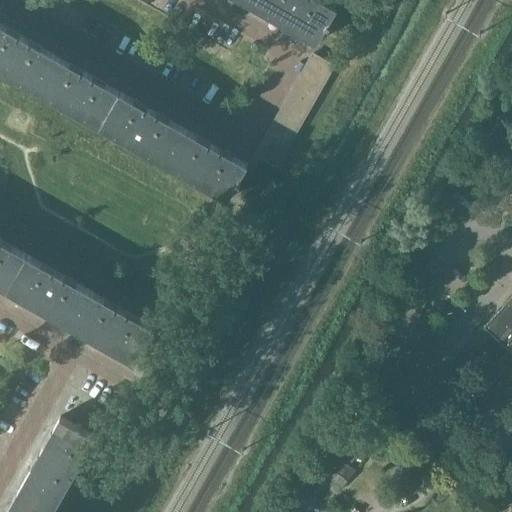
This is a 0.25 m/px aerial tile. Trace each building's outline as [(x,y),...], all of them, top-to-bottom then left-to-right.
[(323,0),(256,0),(253,7),(318,43),(327,27),(329,28),(331,25),(329,23),(338,8),(323,0)] [(0,69),(37,91),(57,56),(0,23),(0,69)] [(335,66),(313,54),(306,67),(327,79),(335,66)] [(120,92),(57,56),(37,91),(100,127),(120,92)] [(327,79),(306,67),(300,78),(321,90),(327,79)] [(321,90),(300,78),(293,89),(315,101),(321,90)] [(315,101),(293,89),(287,100),(309,112),(315,101)] [(184,128),(120,92),(100,127),(164,163),(184,128)] [(309,112),(287,100),(281,111),(302,123),(309,112)] [(296,134),(302,123),(281,111),(275,122),(296,134)] [(290,145),(296,134),(275,122),(269,132),(290,145)] [(242,182),(239,181),(248,165),(184,128),(164,163),(228,200),(237,184),(240,186),(242,182)] [(290,145),(269,132),(263,143),(284,155),(290,145)] [(284,155),(263,143),(256,155),(277,167),(284,155)] [(0,285),(7,290),(27,255),(0,239),(0,285)] [(71,326),(91,291),(27,255),(7,290),(71,326)] [(147,343),(156,328),(91,291),(71,326),(136,363),(145,347),(148,348),(149,345),(147,343)] [(511,351),(511,297),(485,328),(486,329),(486,328),(511,351)] [(81,428),(82,425),(79,423),(77,426),(61,417),(24,481),(60,501),(96,437),(81,428)] [(53,511),(59,501),(24,481),(6,511),(53,511)] [(346,511),(352,506),(333,490),(321,505),(328,511),(346,511)]
